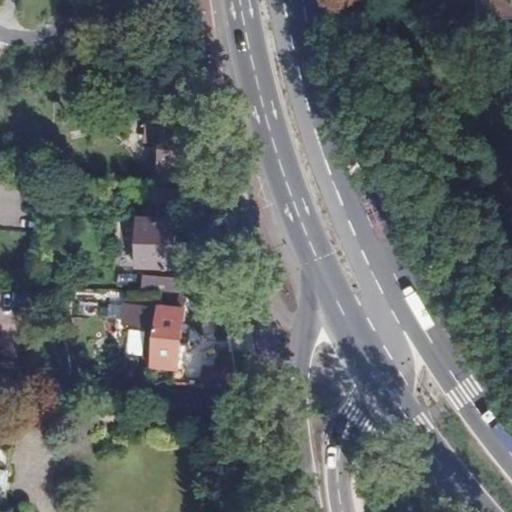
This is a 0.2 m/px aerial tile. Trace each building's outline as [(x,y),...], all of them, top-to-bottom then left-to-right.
[(511,0),(483,0),(485,19),(511,17),(511,0)] [(159,185),(202,189),(199,171),(188,108),(186,98),(149,94),(145,140),(163,142),(159,185)] [(179,220),(142,218),(139,265),(176,268),(179,220)] [(161,312),(190,316),(191,301),(163,298),(161,312)] [(183,367),(190,316),(161,312),(130,308),(126,331),(152,335),(150,361),(156,361),(155,364),(183,367)] [(208,370),(206,387),(239,391),(235,373),(208,370)] [(0,503),(7,504),(10,449),(0,447),(0,503)]
